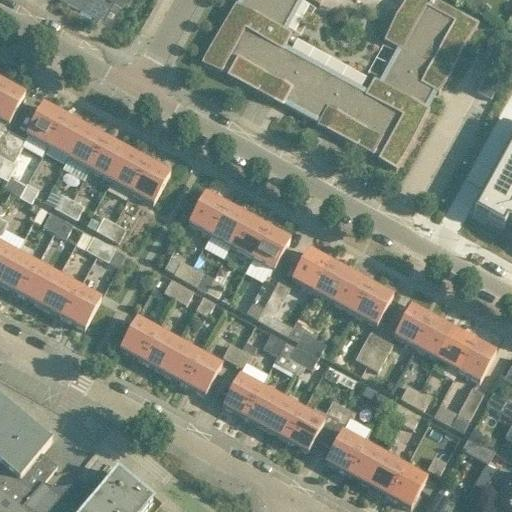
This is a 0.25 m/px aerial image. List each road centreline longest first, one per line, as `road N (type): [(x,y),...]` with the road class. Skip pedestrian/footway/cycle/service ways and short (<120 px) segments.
road 1 (unclassified): [(511,296),(141,89)]
road 2 (residential): [(291,499),(0,340)]
road 3 (unclassified): [(141,89),(0,13)]
